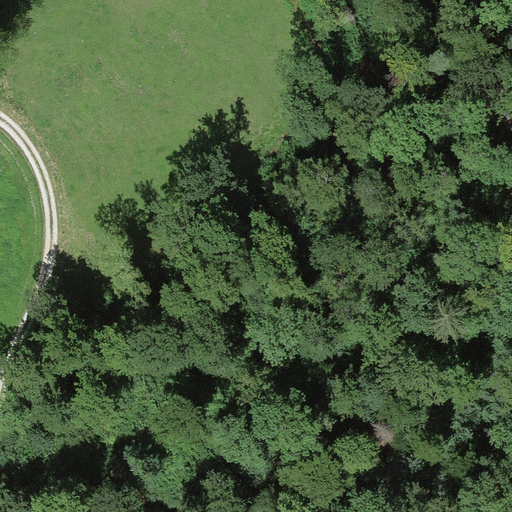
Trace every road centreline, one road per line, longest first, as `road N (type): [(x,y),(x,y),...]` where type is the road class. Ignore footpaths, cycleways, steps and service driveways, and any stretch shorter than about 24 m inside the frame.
road 1 (track): [(0,122),(37,169),(45,202),(42,276),(0,396)]
road 2 (unclassified): [(511,122),(498,101),(479,0)]
